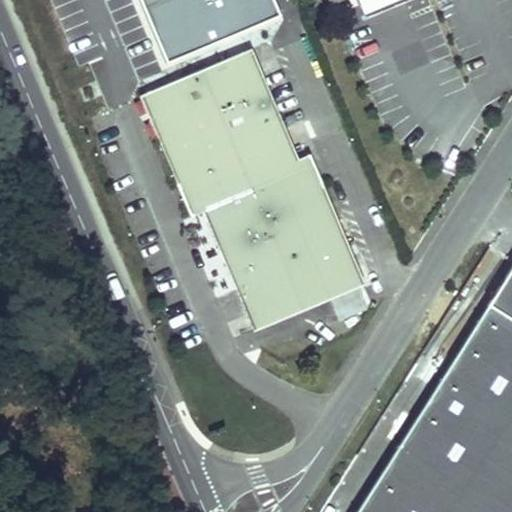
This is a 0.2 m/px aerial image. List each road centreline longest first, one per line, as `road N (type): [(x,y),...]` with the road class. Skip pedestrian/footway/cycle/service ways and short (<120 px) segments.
road 1 (secondary): [(0,25),(194,483)]
road 2 (residential): [(511,144),(344,418)]
road 3 (unclassified): [(344,418),(260,469),(194,483)]
